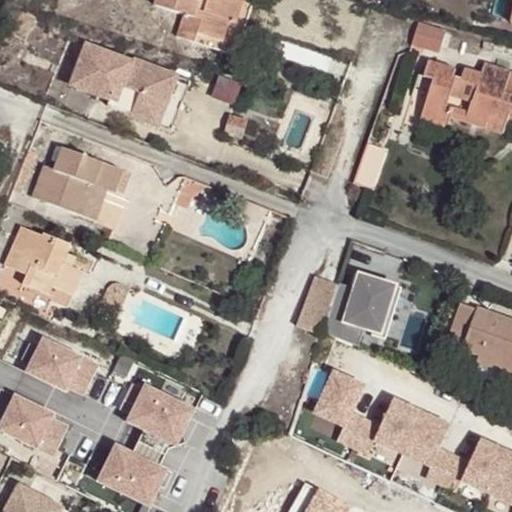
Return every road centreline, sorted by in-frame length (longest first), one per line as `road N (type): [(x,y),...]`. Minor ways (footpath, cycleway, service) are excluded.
road 1 (residential): [(319,218),(193,511)]
road 2 (residential): [(69,122),(319,218)]
road 3 (residential): [(319,218),(511,286)]
road 4 (residential): [(376,57),(319,218)]
